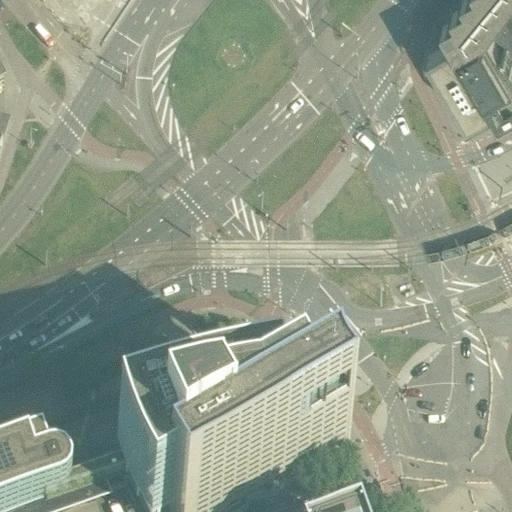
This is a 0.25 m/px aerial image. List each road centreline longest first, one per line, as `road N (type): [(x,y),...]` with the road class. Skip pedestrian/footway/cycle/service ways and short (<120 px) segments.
road 1 (unclassified): [(26,337),(126,314),(190,284),(292,281)]
road 2 (secondary): [(26,337),(147,249),(209,192)]
road 3 (unclassified): [(407,213),(283,207),(253,180),(236,144)]
road 4 (secondary): [(95,93),(0,233)]
road 5 (unclassified): [(292,281),(393,400)]
road 6 (unclassified): [(459,345),(443,308),(435,246),(407,213)]
road 7 (secondary): [(236,144),(258,0)]
road 8 (unclassified): [(511,142),(448,194),(407,213)]
road 9 (unclassified): [(15,0),(95,93)]
road 10 (unclassified): [(209,192),(292,281)]
